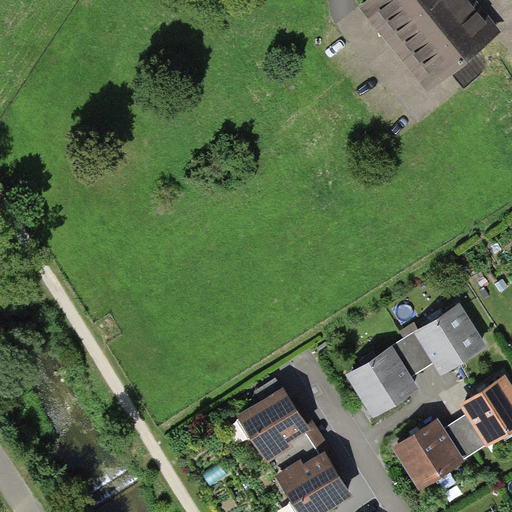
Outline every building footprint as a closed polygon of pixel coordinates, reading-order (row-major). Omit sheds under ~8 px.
[(365,0),(358,6),(424,91),(497,34),(470,0),(365,0)] [(458,306),(412,335),(430,364),(438,376),(484,347),(458,306)] [(412,335),(390,348),(408,377),(430,364),(412,335)] [(390,348),(345,377),(371,419),(417,391),(408,377),(390,348)] [(511,390),(504,377),(457,407),(463,416),(484,449),(511,431),(511,390)] [(281,388),(234,416),(265,466),(292,450),(288,444),(308,432),(281,388)] [(441,431),(462,463),(484,449),(463,416),(441,431)] [(434,420),(388,449),(416,493),(462,463),(441,431),(434,420)] [(299,463),(273,481),(295,511),(330,511),(352,497),(323,456),(303,469),(299,463)]
